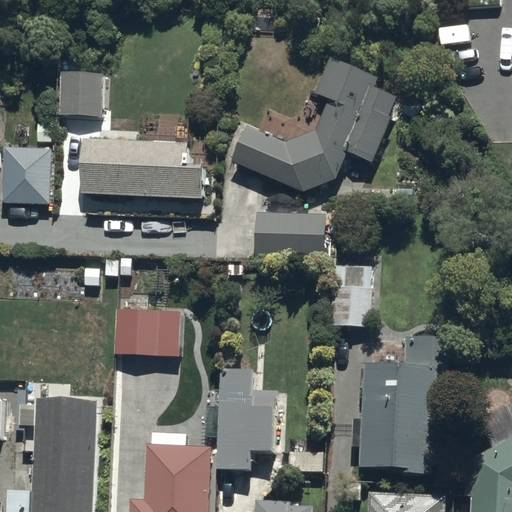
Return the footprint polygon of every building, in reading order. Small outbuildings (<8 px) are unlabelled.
[(253,137),(236,170),(308,202),(339,190),(351,163),(375,174),(402,113),(379,103),(383,93),(334,71),(320,104),(333,110),(318,144),(292,153),(253,137)] [(104,119),(105,78),(62,78),(61,118),(104,119)] [(192,153),(87,150),(86,203),(207,206),(208,183),(194,182),(195,168),(192,168),(192,153)] [(58,159),(8,157),(5,211),(52,214),(52,210),(55,210),(58,159)] [(330,224),(260,223),(259,266),(329,268),(330,224)] [(374,333),(376,275),(335,274),(333,332),(374,333)] [(119,319),(117,362),(183,365),(184,321),(119,319)] [(408,376),(370,375),(365,482),(437,485),(441,383),(451,384),(452,349),(410,347),(408,376)] [(257,381),(224,380),(220,480),(255,482),(256,465),(278,466),(279,406),(282,406),(282,400),(256,400),(257,381)] [(23,432),(40,432),(39,455),(18,454),(16,493),(37,494),(37,503),(13,502),(12,511),(95,511),(99,411),(40,409),(40,413),(24,412),(23,432)] [(211,511),(213,459),(186,458),(187,439),(154,438),(154,457),(147,457),(145,511),(211,511)] [(511,511),(511,445),(477,463),(474,511),(511,511)] [(326,459),(292,459),(292,480),(326,480),(326,459)] [(448,511),(449,505),(372,502),(371,511),(448,511)]
